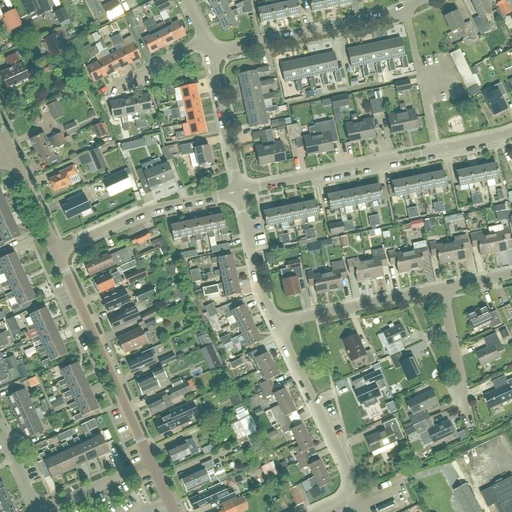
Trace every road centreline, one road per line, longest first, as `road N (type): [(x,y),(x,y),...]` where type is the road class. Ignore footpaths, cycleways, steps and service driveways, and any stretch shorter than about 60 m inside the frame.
road 1 (residential): [(150,461),(56,252)]
road 2 (residential): [(318,511),(341,501),(348,476),(278,328)]
road 3 (residential): [(238,191),(435,151)]
road 4 (residential): [(210,54),(404,9)]
road 5 (residential): [(56,252),(159,207),(238,191)]
road 6 (residential): [(278,328),(442,289)]
road 7 (residential): [(435,151),(404,9)]
road 8 (residential): [(278,328),(260,293),(238,191)]
road 9 (residential): [(238,191),(210,54)]
road 10 (residential): [(469,425),(442,289)]
